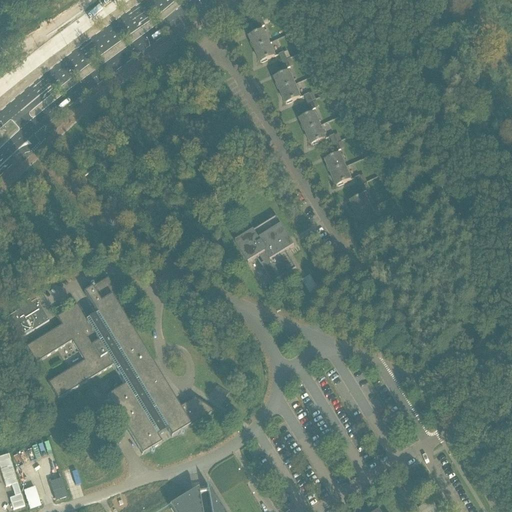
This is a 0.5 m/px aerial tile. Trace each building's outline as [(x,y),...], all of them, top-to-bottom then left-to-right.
[(257,22),(260,29),(267,26),(264,18),(257,22)] [(249,39),(255,51),(269,45),(263,32),(249,39)] [(269,45),(255,51),(261,64),(274,58),(269,45)] [(278,56),(282,63),(286,61),(283,53),(278,56)] [(275,80),(281,93),(294,87),(288,74),(275,80)] [(294,87),(281,93),(286,105),(300,99),(294,87)] [(304,97),(308,105),(312,103),(308,95),(304,97)] [(300,121),(305,134),(319,128),(313,115),(300,121)] [(319,128),(305,134),(311,147),(325,141),(319,128)] [(334,136),(329,138),(329,139),(333,147),(338,145),(334,137),(334,136)] [(325,163),(331,175),(345,169),(339,156),(325,163)] [(345,169),(331,175),(337,188),(350,182),(345,169)] [(355,180),(359,188),(364,185),(360,177),(355,180)] [(351,204),(357,216),(371,211),(365,198),(351,204)] [(371,211),(357,216),(362,229),(376,224),(371,211)] [(276,218),(235,243),(248,264),(259,257),(263,264),(261,266),(272,284),(296,269),(285,252),(294,247),(289,239),(276,218)] [(380,221),(384,228),(388,226),(385,219),(380,221)] [(301,281),(310,295),(318,289),(310,276),(301,281)] [(59,328),(24,350),(34,366),(70,344),(72,348),(82,364),(72,370),(46,386),(56,402),(72,392),(111,368),(123,388),(107,399),(128,433),(142,455),(144,454),(159,444),(156,439),(166,432),(170,439),(212,413),(193,400),(179,409),(149,361),(129,328),(122,311),(120,312),(113,297),(115,296),(105,281),(81,296),(94,317),(84,323),(74,308),(72,309),(54,320),(59,328)] [(8,318),(21,339),(49,322),(36,301),(31,304),(29,301),(18,307),(20,310),(8,318)] [(102,443),(108,452),(114,448),(109,439),(102,443)] [(115,449),(108,453),(114,462),(121,458),(115,449)] [(9,456),(0,458),(0,467),(6,488),(12,487),(15,498),(10,500),(13,511),(24,508),(11,462),(9,456)] [(59,479),(48,483),(54,502),(66,499),(59,479)] [(220,511),(204,485),(206,496),(208,511),(220,511)] [(198,511),(196,498),(195,491),(185,498),(167,508),(169,511),(198,511)] [(438,511),(432,500),(418,508),(420,511),(438,511)]
